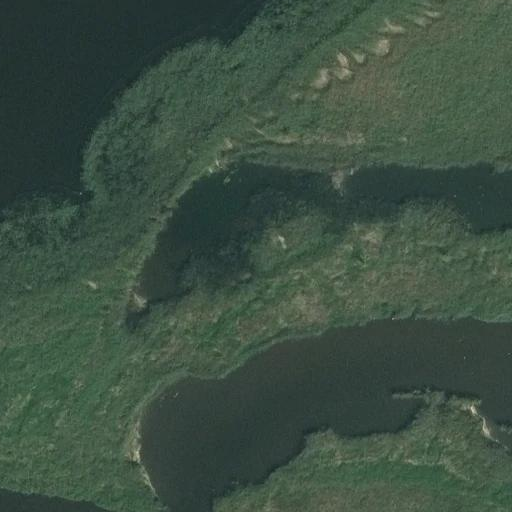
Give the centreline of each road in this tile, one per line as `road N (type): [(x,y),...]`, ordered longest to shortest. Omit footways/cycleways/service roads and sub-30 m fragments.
road 1 (track): [(511,273),(376,252),(264,273),(194,340),(117,440)]
road 2 (track): [(511,505),(455,482),(385,468),(313,478)]
